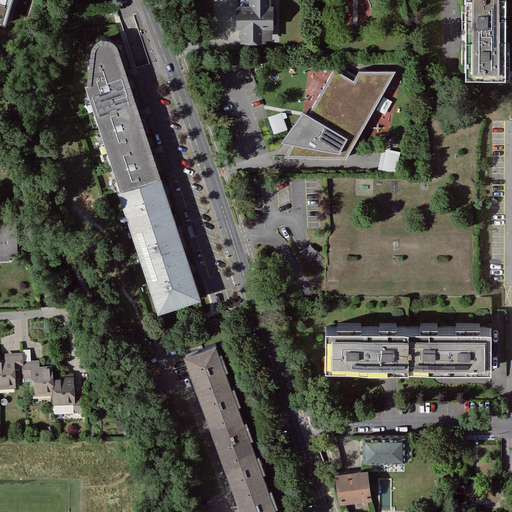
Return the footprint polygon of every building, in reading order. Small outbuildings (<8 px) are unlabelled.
[(0,0),(0,25),(5,27),(13,0),(0,0)] [(273,31),(273,9),(270,9),(269,0),(248,0),(248,8),(236,8),(236,31),(240,31),(240,46),(265,45),(265,43),(272,42),(272,31),(273,31)] [(466,0),(466,32),(507,32),(506,0),(466,0)] [(466,32),(466,73),(507,73),(507,32),(466,32)] [(84,80),(94,109),(133,97),(115,44),(113,39),(108,35),(103,35),(97,37),(92,42),(88,79),(84,80)] [(345,157),(395,68),(359,68),(354,78),(334,68),(308,114),(302,110),(283,140),(293,142),(285,155),(345,157)] [(318,95),(325,82),(316,77),(309,89),(318,95)] [(94,109),(107,149),(146,136),(133,97),(94,109)] [(285,111),(271,115),(275,132),(289,129),(285,111)] [(107,149),(120,187),(159,173),(146,136),(107,149)] [(383,147),(380,167),(399,170),(402,149),(383,147)] [(117,188),(131,229),(173,214),(159,173),(120,187),(117,188)] [(131,229),(144,269),(187,254),(173,214),(131,229)] [(17,254),(16,219),(0,219),(0,258),(7,258),(7,254),(17,254)] [(200,295),(187,254),(144,269),(157,310),(200,295)] [(369,367),(369,326),(327,325),(326,367),(369,367)] [(412,367),(412,326),(369,326),(369,367),(412,367)] [(454,367),(455,326),(412,326),(412,367),(454,367)] [(497,368),(497,327),(455,326),(454,367),(497,368)] [(228,377),(215,342),(185,354),(198,388),(228,377)] [(15,368),(22,368),(23,360),(23,351),(5,353),(5,357),(0,357),(0,388),(17,387),(15,368)] [(33,395),(53,394),(53,376),(52,364),(40,365),(39,359),(23,360),(22,368),(23,377),(31,376),(33,395)] [(74,375),(53,376),(53,394),(54,404),(74,403),(74,412),(85,412),(84,396),(75,396),(74,375)] [(241,412),(228,377),(198,388),(210,423),(241,412)] [(254,447),(241,412),(210,423),(223,458),(254,447)] [(130,427),(125,416),(115,420),(120,432),(130,427)] [(403,434),(363,434),(363,459),(404,460),(404,457),(410,457),(410,435),(403,435),(403,434)] [(337,442),(329,444),(336,467),(343,465),(337,442)] [(267,482),(254,447),(223,458),(236,493),(267,482)] [(370,497),(366,467),(333,471),(337,501),(370,497)] [(277,511),(267,482),(236,493),(243,511),(277,511)]
